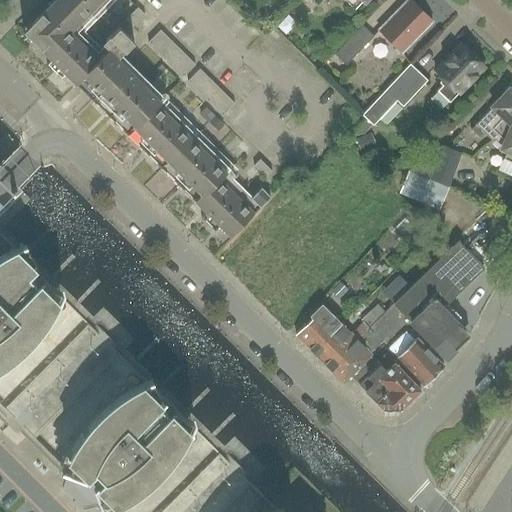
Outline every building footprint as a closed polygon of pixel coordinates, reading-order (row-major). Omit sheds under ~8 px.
[(55,0),(24,32),(51,59),(53,62),(76,39),(84,31),(115,0),(55,0)] [(402,53),(433,22),(409,0),(408,0),(379,31),(402,53)] [(138,8),(127,20),(134,27),(145,15),(138,8)] [(335,53),(346,65),(374,36),(363,25),(335,53)] [(84,31),(76,39),(53,62),(51,59),(46,64),(60,78),(64,73),(76,85),(87,95),(91,100),(206,213),(201,217),(215,231),(220,226),(231,237),(271,196),(261,187),(251,197),(227,173),(230,169),(125,66),(121,61),(110,50),(113,47),(121,55),(133,42),(119,28),(99,47),(84,31)] [(155,36),(163,43),(168,37),(161,30),(155,36)] [(150,42),(157,49),(163,43),(155,36),(150,42)] [(168,37),(163,43),(170,50),(175,44),(168,37)] [(170,50),(163,43),(157,49),(164,56),(170,50)] [(170,50),(177,57),(183,51),(175,44),(170,50)] [(458,94),(484,67),(461,45),(435,72),(446,82),(437,91),(449,102),(458,93),(458,94)] [(171,63),(177,57),(170,50),(164,56),(171,63)] [(183,51),(177,57),(184,64),(190,58),(183,51)] [(178,70),(184,64),(177,57),(171,63),(178,70)] [(195,64),(190,58),(184,64),(190,70),(195,64)] [(184,76),(190,70),(184,64),(178,70),(184,76)] [(411,65),(363,114),(374,125),(398,100),(404,106),(428,81),(411,65)] [(206,75),(200,69),(194,75),(200,81),(206,75)] [(189,81),(194,87),(200,81),(194,75),(189,81)] [(200,81),(207,88),(213,82),(206,75),(200,81)] [(194,87),(202,94),(207,88),(200,81),(194,87)] [(213,82),(207,88),(214,95),(220,89),(213,82)] [(207,88),(202,94),(209,101),(214,95),(207,88)] [(214,95),(222,102),(227,96),(220,89),(214,95)] [(493,141),(494,139),(511,121),(511,93),(508,90),(475,125),(493,141)] [(209,101),(216,108),(222,102),(214,95),(209,101)] [(234,103),(227,96),(222,102),(229,109),(234,103)] [(223,115),(229,109),(222,102),(216,108),(223,115)] [(511,121),(494,139),(502,147),(501,149),(507,152),(503,159),(511,163),(511,121)] [(425,159),(419,174),(449,187),(463,154),(442,145),(435,163),(425,159)] [(265,179),(271,172),(259,161),(254,167),(265,179)] [(315,170),(309,177),(316,184),(323,178),(315,170)] [(449,188),(408,171),(399,193),(440,210),(449,188)] [(323,178),(316,184),(324,192),(331,185),(323,178)] [(301,192),(293,200),(299,206),(304,200),(305,201),(307,198),(301,192)] [(255,251),(250,255),(264,268),(266,266),(272,271),(270,273),(295,297),(344,248),(320,224),(314,230),(311,227),(321,217),(305,201),(304,200),(299,206),(292,213),(284,221),(277,228),(269,236),(262,243),(255,251)] [(293,200),(286,207),(292,213),(299,206),(293,200)] [(286,207),(278,215),(284,221),(292,213),(286,207)] [(278,215),(271,222),(277,228),(284,221),(278,215)] [(271,222),(263,230),(269,236),(277,228),(271,222)] [(263,230),(256,237),(262,243),(269,236),(263,230)] [(256,237),(249,245),(255,251),(262,243),(256,237)] [(457,241),(393,304),(410,321),(421,332),(447,358),(466,339),(461,334),(465,330),(443,307),(483,267),(457,241)] [(44,278),(42,277),(37,283),(29,275),(35,269),(14,248),(9,251),(1,256),(0,256),(0,359),(6,356),(13,350),(24,340),(31,333),(40,321),(45,313),(50,304),(52,302),(36,286),(44,278)] [(312,351),(341,323),(322,304),(311,314),(311,319),(296,334),(312,351)] [(410,321),(393,304),(385,312),(383,313),(399,330),(400,331),(410,321)] [(341,323),(312,351),(328,367),(368,328),(383,313),(385,312),(378,305),(362,321),(363,322),(352,334),(341,323)] [(416,336),(421,332),(410,321),(400,331),(399,330),(383,343),(424,385),(444,366),(416,336)] [(373,333),(368,328),(328,367),(343,382),(372,354),(362,344),(373,333)] [(400,409),(420,389),(393,362),(385,370),(379,363),(359,383),(377,402),(381,399),(385,402),(383,409),(384,409),(400,409)] [(84,428),(68,455),(61,470),(86,480),(94,471),(102,478),(94,487),(103,511),(105,510),(102,503),(114,497),(118,505),(126,500),(145,487),(159,474),(173,458),(187,436),(195,420),(193,419),(192,422),(174,409),(175,408),(164,398),(163,398),(149,380),(152,379),(151,377),(143,381),(126,390),(103,408),(84,428)]
